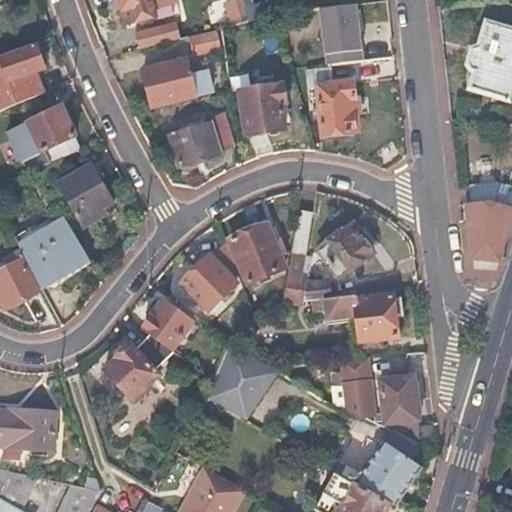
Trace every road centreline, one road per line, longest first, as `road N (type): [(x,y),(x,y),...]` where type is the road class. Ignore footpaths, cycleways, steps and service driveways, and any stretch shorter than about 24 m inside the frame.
road 1 (residential): [(177,227),(248,182),(305,169),(433,206)]
road 2 (residential): [(63,0),(108,106),(177,227)]
road 3 (residential): [(0,344),(34,353),(73,343),(177,227)]
road 4 (residential): [(433,206),(411,0)]
road 5 (residential): [(443,282),(450,373),(483,404)]
